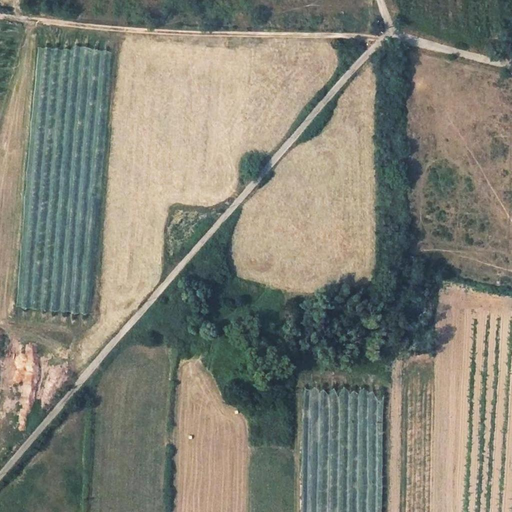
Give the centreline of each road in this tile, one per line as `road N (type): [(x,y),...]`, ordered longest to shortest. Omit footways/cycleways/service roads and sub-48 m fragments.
road 1 (residential): [(390,32),(0,476)]
road 2 (track): [(23,19),(110,29),(390,32)]
road 3 (residential): [(511,65),(390,32)]
